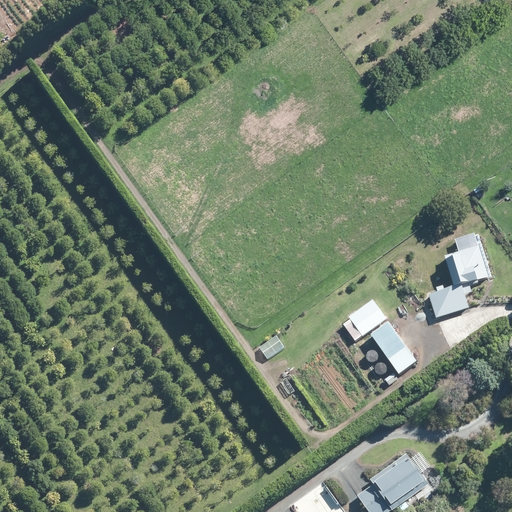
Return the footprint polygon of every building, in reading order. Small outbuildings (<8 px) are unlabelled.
[(446,293),(445,287),(437,289),(439,295),(431,297),(437,319),(470,310),(466,295),(475,292),(473,286),(492,280),(479,236),(456,242),(460,255),(446,259),(455,290),(446,293)] [(388,321),(374,302),(343,324),(356,343),(388,321)] [(418,364),(391,326),(373,338),(400,376),(418,364)] [(287,349),(278,337),(261,349),(269,361),(287,349)] [(374,351),(372,351),(369,352),(368,353),(367,354),(366,355),(366,357),(365,358),(365,359),(366,361),(366,362),(367,363),(368,364),(369,365),(370,366),(371,366),(373,366),(374,366),(375,366),(377,366),(378,365),(379,364),(380,363),(380,362),(381,361),(381,359),(381,358),(381,357),(380,355),(380,354),(379,353),(378,352),(376,352),(375,351),(374,351)] [(384,364),(383,364),(379,366),(378,367),(377,368),(376,369),(376,370),(375,372),(375,373),(376,374),(376,376),(377,377),(378,378),(379,379),(380,379),(381,380),(383,380),(384,380),(385,380),(387,379),(388,379),(389,378),(390,377),(390,375),(391,374),(391,373),(391,371),(391,370),(390,369),(390,368),(389,367),(388,366),(387,365),(385,365),(384,364)] [(424,476),(433,469),(422,454),(412,461),(407,455),(373,482),(389,503),(394,509),(429,482),(424,476)] [(388,511),(370,489),(359,498),(369,511),(388,511)]
